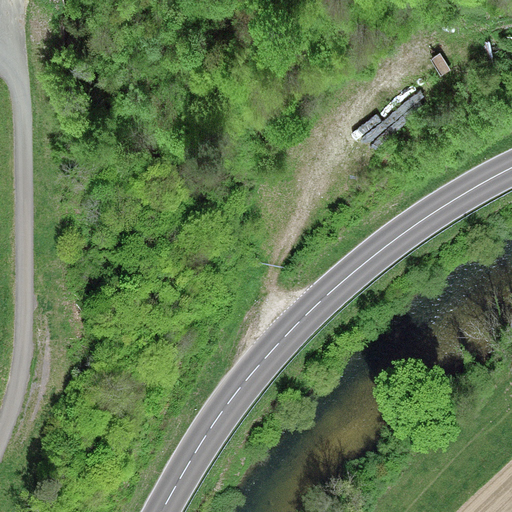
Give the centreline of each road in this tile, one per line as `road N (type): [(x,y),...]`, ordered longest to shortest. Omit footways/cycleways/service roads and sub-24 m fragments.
road 1 (primary): [(161,511),(256,370),(333,284),(454,187),(511,165)]
road 2 (unclassified): [(0,51),(21,88),(23,141),(23,370),(0,438)]
